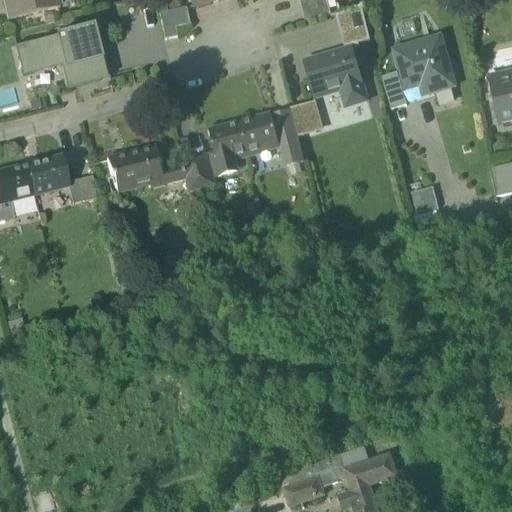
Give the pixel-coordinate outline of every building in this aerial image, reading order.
[(4,0),(10,19),(60,7),(58,0),(4,0)] [(299,0),(305,23),(331,17),(326,0),(299,0)] [(326,0),(331,17),(340,14),(336,0),(326,0)] [(163,34),(165,40),(178,38),(176,28),(190,25),(187,9),(159,15),(163,34)] [(336,19),(346,53),(353,51),(353,52),(360,50),(358,46),(370,42),(362,11),(331,18),(331,20),(336,19)] [(396,25),(400,40),(418,35),(413,20),(396,25)] [(93,28),(58,37),(64,63),(66,69),(95,62),(101,60),(93,28)] [(19,47),(26,73),(64,63),(58,37),(19,47)] [(430,84),(433,94),(435,93),(438,107),(454,102),(450,89),(453,88),(439,41),(395,53),(406,91),(430,84)] [(342,91),(346,108),(365,103),(361,86),(363,85),(353,52),(353,51),(346,53),(304,65),(313,99),(342,91)] [(511,57),(484,63),(488,83),(511,77),(511,57)] [(66,69),(71,90),(100,82),(95,62),(66,69)] [(511,73),(488,79),(492,98),(511,93),(511,73)] [(383,83),(398,79),(397,74),(382,79),(383,83)] [(398,79),(383,83),(391,112),(406,107),(398,79)] [(511,123),(511,93),(492,98),(497,126),(511,123)] [(291,112),(297,139),(323,131),(316,105),(290,111),(291,112)] [(291,112),(271,117),(279,149),(284,169),(304,165),(297,139),(291,112)] [(271,117),(240,124),(248,158),(263,154),(263,153),(279,149),(271,117)] [(248,158),(240,124),(209,132),(214,155),(217,164),(218,164),(221,178),(237,174),(234,161),(248,158)] [(149,189),(165,185),(161,168),(156,148),(106,160),(111,178),(113,178),(117,193),(148,186),(149,189)] [(207,157),(213,180),(221,178),(218,164),(217,164),(214,155),(207,157)] [(62,157),(27,166),(34,196),(69,188),(70,188),(68,183),(62,157)] [(207,157),(195,160),(182,163),(186,179),(189,192),(202,189),(214,186),(213,180),(207,157)] [(182,163),(161,168),(165,185),(186,179),(182,163)] [(0,204),(34,196),(27,166),(0,172),(0,204)] [(511,195),(511,166),(490,171),(497,199),(511,195)] [(78,181),(84,203),(98,200),(92,177),(78,181)] [(78,181),(68,183),(70,188),(69,188),(73,205),(84,203),(78,181)] [(412,196),(417,218),(436,213),(439,212),(433,190),(412,196)] [(440,227),(436,213),(417,218),(413,219),(417,233),(440,227)] [(346,472),(370,463),(364,448),(341,457),(346,472)] [(339,485),(338,482),(346,479),(344,473),(346,472),(341,457),(302,470),(306,482),(316,479),(321,491),(339,485)] [(376,511),(368,489),(397,479),(389,457),(370,463),(346,472),(344,473),(346,479),(352,494),(338,499),(342,511),(352,509),(353,511),(376,511)] [(306,482),(302,470),(279,479),(283,490),(306,482)] [(283,490),(289,508),(322,496),(321,491),(316,479),(306,482),(283,490)]
